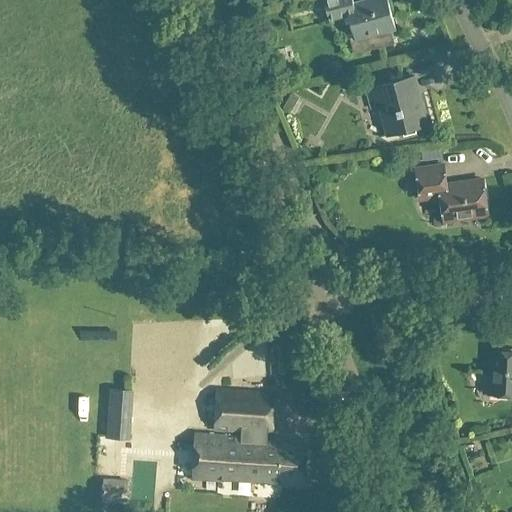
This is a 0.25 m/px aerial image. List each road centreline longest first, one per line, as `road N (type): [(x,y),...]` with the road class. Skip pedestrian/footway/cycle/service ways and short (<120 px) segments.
road 1 (tertiary): [(319,306),(189,0)]
road 2 (tertiary): [(376,511),(353,397),(319,306)]
road 3 (unclassified): [(319,306),(362,295),(511,301)]
road 4 (unclassified): [(511,115),(459,0)]
